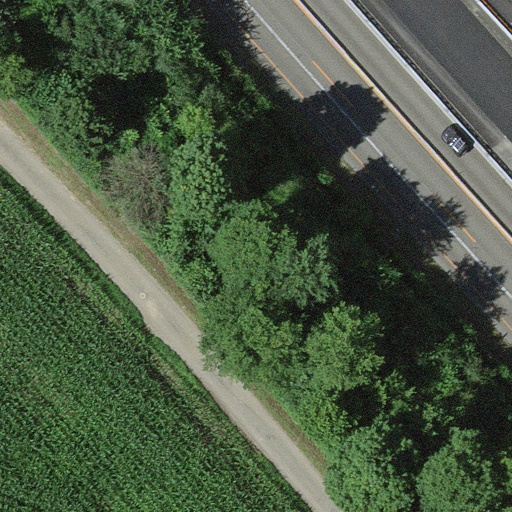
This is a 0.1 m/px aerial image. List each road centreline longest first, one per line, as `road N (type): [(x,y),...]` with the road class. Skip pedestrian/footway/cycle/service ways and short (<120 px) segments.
road 1 (track): [(0,145),(266,424),(333,511)]
road 2 (motorway): [(298,0),(511,235)]
